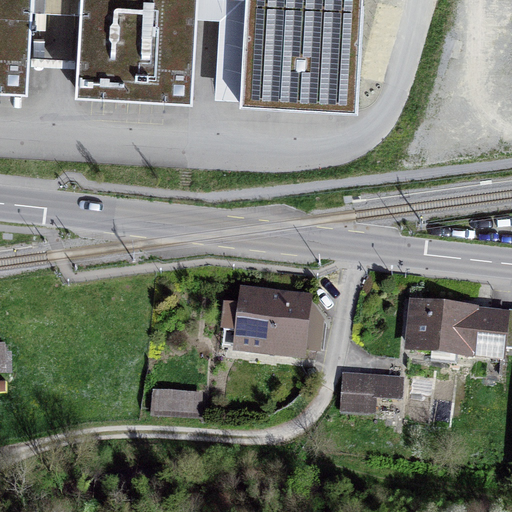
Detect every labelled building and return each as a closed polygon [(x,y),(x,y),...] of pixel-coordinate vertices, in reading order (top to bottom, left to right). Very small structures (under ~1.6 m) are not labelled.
[(0,0),(0,85),(27,87),(31,0),(81,0),(76,90),(191,96),(196,0),(247,0),(241,102),(355,108),(361,0),(0,0)] [(40,50),(69,42),(63,20),(34,29),(40,50)] [(308,302),(244,294),(237,349),(302,357),(302,350),(318,352),(321,327),(305,325),(308,302)] [(511,317),(415,308),(410,350),(433,352),(433,346),(467,349),(466,355),(486,357),(487,351),(505,353),(505,349),(511,350),(511,317)] [(2,347),(0,347),(0,372),(12,372),(11,357),(3,357),(2,347)] [(402,381),(343,377),(341,412),(358,413),(359,397),(401,400),(402,381)] [(201,398),(154,396),(153,411),(200,413),(201,398)]
